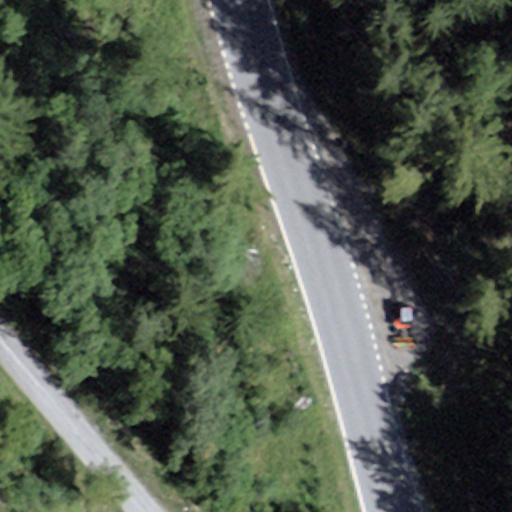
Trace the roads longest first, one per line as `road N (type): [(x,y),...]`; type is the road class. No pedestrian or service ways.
road 1 (tertiary): [(386,511),(243,0)]
road 2 (unclassified): [(0,336),(146,511)]
